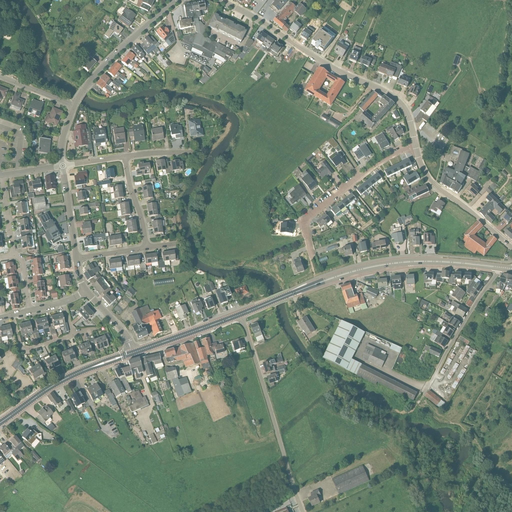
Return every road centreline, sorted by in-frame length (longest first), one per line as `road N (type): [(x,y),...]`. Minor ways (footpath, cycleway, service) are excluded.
road 1 (secondary): [(240,314),(385,264),(500,267)]
road 2 (residential): [(415,145),(397,99),(220,0)]
road 3 (unclassified): [(302,511),(240,314)]
road 4 (residential): [(312,258),(306,218),(415,145)]
road 5 (secondary): [(0,422),(67,377),(132,352)]
road 6 (residential): [(422,394),(500,267)]
road 7 (residential): [(73,105),(176,0)]
road 8 (residential): [(511,247),(435,186),(415,145)]
